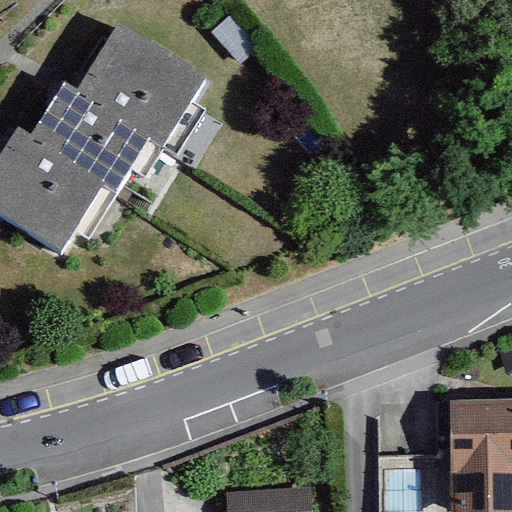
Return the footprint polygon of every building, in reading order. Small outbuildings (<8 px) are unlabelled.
[(127,45),(84,113),(162,161),(176,170),(219,102),(127,45)] [(84,113),(70,104),(37,157),(117,206),(129,214),(162,161),(84,113)] [(28,150),(0,193),(0,231),(71,277),(117,206),(37,157),(28,150)] [(511,511),(511,415),(460,416),(460,511),(511,511)] [(316,511),(315,493),(227,494),(227,511),(316,511)]
